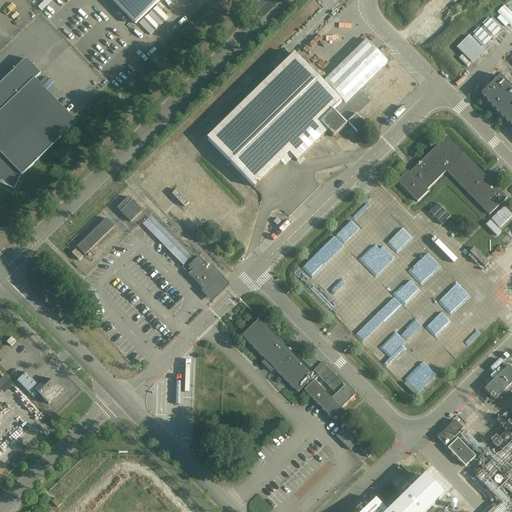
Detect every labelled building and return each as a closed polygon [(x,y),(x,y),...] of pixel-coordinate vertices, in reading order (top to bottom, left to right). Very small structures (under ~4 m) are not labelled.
[(112,0),(136,24),(160,0),(112,0)] [(156,7),(139,23),(150,35),(168,19),(156,7)] [(493,37),(500,30),(490,20),(483,27),(493,37)] [(490,40),(480,29),(474,36),(484,46),(490,40)] [(471,64),(484,52),(469,36),(456,48),(471,64)] [(344,103),(387,62),(366,40),(323,81),(344,103)] [(356,132),(365,124),(355,114),(345,124),(332,111),(340,102),(294,54),(207,139),(254,187),(288,153),(296,162),(327,131),(333,137),(347,123),(356,132)] [(21,176),(76,123),(34,80),(40,74),(26,59),(0,83),(0,183),(14,190),(20,175),(21,176)] [(511,89),(499,76),(480,95),(511,127),(511,89)] [(426,190),(446,171),(489,215),(506,198),(446,136),(409,173),(408,171),(397,182),(417,202),(427,192),(426,190)] [(130,222),(141,211),(128,197),(116,208),(130,222)] [(142,224),(183,266),(191,258),(150,216),(142,224)] [(84,255),(113,227),(106,219),(76,247),(84,255)] [(192,271),(188,275),(203,289),(201,291),(211,302),(229,285),(211,265),(208,267),(198,256),(188,266),(192,271)] [(331,399),(319,387),(324,382),(334,393),(343,384),(322,362),(313,371),(317,374),(314,377),(258,319),(241,336),(265,360),(262,362),(271,372),(274,369),(297,393),(306,385),(307,387),(303,390),(335,423),(345,414),(340,409),(354,395),(344,385),(331,399)] [(11,347),(15,342),(16,342),(15,341),(13,339),(11,337),(7,342),(6,343),(11,347)] [(502,372),(499,369),(490,377),(494,381),(484,390),(495,401),(511,384),(511,371),(508,367),(502,372)] [(48,405),(63,390),(52,379),(44,388),(40,384),(33,390),(48,405)] [(345,427),(344,427),(336,435),(350,449),(358,441),(345,427)] [(465,468),(475,458),(457,440),(448,450),(465,468)] [(57,508),(61,504),(55,499),(51,502),(57,508)] [(386,511),(375,500),(362,511),(386,511)]
